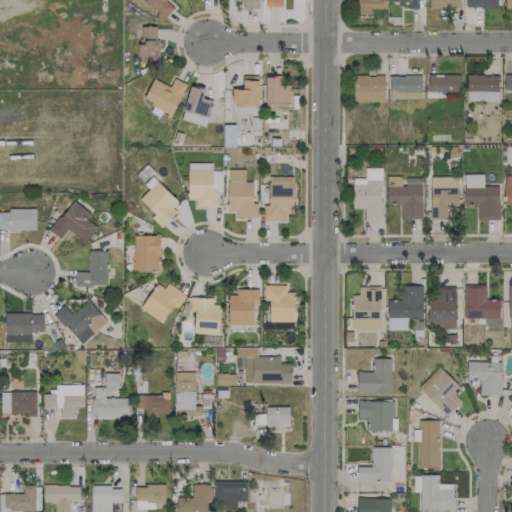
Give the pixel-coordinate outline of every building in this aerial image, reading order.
[(167,0),(143,0),(164,18),(173,8),(166,1),(167,0)] [(258,0),(235,0),(235,1),(243,1),(243,9),(259,9),(258,0)] [(386,0),(355,0),(355,14),(370,15),(371,8),(386,8),(386,0)] [(388,0),(388,3),(406,3),(406,9),(417,9),(417,0),(388,0)] [(460,0),(428,0),(429,8),(460,7),(460,0)] [(497,0),(465,0),(465,7),(497,8),(497,0)] [(156,26),(141,26),(140,38),(156,39),(156,26)] [(156,39),(138,40),(138,63),(156,62),(156,39)] [(384,101),(383,75),(352,76),(352,102),(384,101)] [(389,75),(389,98),(421,99),(421,75),(389,75)] [(459,91),(459,75),(427,75),(428,92),(459,91)] [(498,101),(498,75),(466,75),(466,101),(498,101)] [(257,76),(242,76),(243,89),(231,89),(231,115),(258,115),(257,76)] [(265,77),(265,104),(289,103),(289,85),(281,85),(281,76),(265,77)] [(169,86),(152,79),(142,100),(172,114),(185,84),(173,78),(169,86)] [(180,119),(205,126),(212,101),(202,98),(205,89),(190,85),(180,119)] [(235,125),(223,125),(223,146),(235,146),(235,125)] [(352,178),(352,208),(364,208),(364,220),(380,220),(380,168),(365,168),(365,178),(352,178)] [(256,217),(256,203),(252,203),(252,181),(244,181),(244,169),(227,169),(227,211),(235,211),(235,217),(256,217)] [(187,199),(195,200),(195,207),(217,207),(217,193),(221,193),(222,170),(187,170),(187,199)] [(498,186),(483,186),(483,174),(463,174),(463,205),(476,205),(476,219),(498,219),(498,186)] [(263,220),(285,220),(284,213),(293,213),(292,176),(268,177),(268,205),(262,205),(263,220)] [(422,218),(421,185),(401,186),(401,176),(386,176),(387,204),(399,203),(400,219),(422,218)] [(429,219),(446,219),(446,209),(457,209),(458,177),(430,176),(429,219)] [(177,202),(157,181),(139,198),(154,214),(150,217),(160,227),(176,212),(172,207),(177,202)] [(49,230),(59,238),(67,229),(84,242),(96,227),(86,219),(90,214),(72,200),(49,230)] [(0,209),(0,229),(35,229),(35,210),(0,209)] [(133,235),(133,270),(158,271),(158,235),(133,235)] [(75,272),(74,285),(106,286),(106,251),(88,250),(87,272),(75,272)] [(157,283),(139,307),(160,322),(172,306),(176,309),(185,296),(167,282),(163,288),(157,283)] [(499,317),(498,299),(485,300),(485,284),(463,285),(464,318),(499,317)] [(293,322),(294,292),(285,292),(286,285),(264,285),(263,300),(269,300),(268,321),(293,322)] [(422,285),(401,285),(400,300),(387,300),(386,329),(407,330),(407,318),(421,319),(422,285)] [(351,329),(379,329),(379,286),(358,286),(358,294),(351,294),(351,329)] [(456,329),(455,287),(439,287),(439,300),(426,300),(427,329),(456,329)] [(258,289),(235,289),(235,295),(228,295),(228,331),(244,332),(244,324),(253,325),(253,303),(258,303),(258,289)] [(219,304),(212,304),(212,298),(190,297),(190,312),(194,312),(193,333),(218,334),(219,304)] [(72,314),(63,304),(53,313),(81,344),(106,321),(87,300),(72,314)] [(4,313),(4,334),(43,333),(42,313),(4,313)] [(290,382),(290,362),(279,363),(279,356),(257,356),(256,347),(235,347),(235,369),(243,369),(244,383),(290,382)] [(390,358),(371,358),(372,372),(356,372),(357,393),(390,392),(390,358)] [(479,395),(500,395),(501,362),(466,362),(466,379),(479,379),(479,395)] [(459,388),(439,366),(418,387),(446,416),(461,402),(453,394),(459,388)] [(194,372),(174,372),(174,411),(183,410),(183,415),(201,415),(200,406),(194,406),(194,372)] [(226,373),(215,375),(217,387),(227,385),(226,373)] [(82,384),(55,385),(55,392),(42,392),(43,407),(60,407),(61,416),(75,416),(75,407),(83,407),(82,384)] [(128,398),(105,398),(105,387),(92,387),(92,416),(128,416),(128,398)] [(0,392),(1,414),(35,413),(35,391),(0,392)] [(168,394),(134,394),(135,408),(141,408),(141,415),(169,415),(168,394)] [(393,431),(394,401),(357,400),(357,418),(366,418),(365,430),(393,431)] [(289,426),(288,406),(265,407),(265,414),(253,414),(253,426),(289,426)] [(437,467),(438,420),(418,420),(418,433),(417,433),(416,467),(437,467)] [(356,481),(390,482),(391,447),(371,447),(371,467),(357,466),(356,481)] [(452,509),(452,483),(438,484),(438,475),(413,475),(413,492),(419,492),(419,510),(452,509)] [(246,480),(213,481),(213,501),(223,501),(224,510),(236,510),(235,501),(246,501),(246,480)] [(207,511),(208,484),(192,484),(191,497),(176,497),(175,511),(207,511)] [(54,511),(68,511),(69,500),(80,500),(79,485),(42,486),(42,502),(55,502),(54,511)] [(164,485),(134,485),(134,502),(165,502),(164,485)] [(121,511),(121,486),(90,486),(89,511),(98,511),(121,511)] [(35,511),(34,487),(23,487),(24,493),(0,493),(0,511),(20,511),(21,511),(35,511)] [(389,511),(390,498),(357,497),(356,511),(389,511)]
